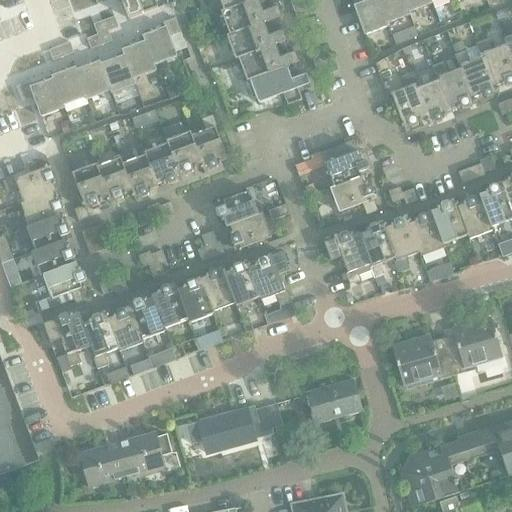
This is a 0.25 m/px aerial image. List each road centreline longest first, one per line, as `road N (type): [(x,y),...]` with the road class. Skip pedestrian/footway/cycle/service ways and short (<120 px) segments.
road 1 (residential): [(0,283),(51,405),(66,421),(84,423),(341,321)]
road 2 (residential): [(341,321),(511,269)]
road 3 (residential): [(79,511),(153,505),(252,481)]
road 4 (residential): [(341,321),(314,283),(301,210),(279,167)]
road 5 (residential): [(474,147),(422,166),(383,147),(359,112)]
road 6 (residential): [(166,240),(199,195),(279,167)]
road 7 (residential): [(374,447),(384,419),(367,354),(341,321)]
road 8 (residential): [(252,481),(374,447)]
